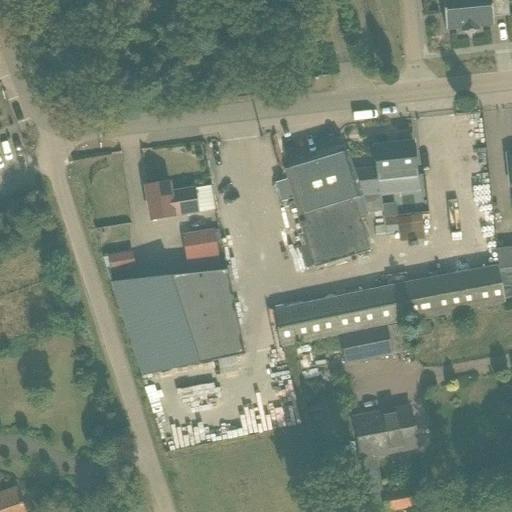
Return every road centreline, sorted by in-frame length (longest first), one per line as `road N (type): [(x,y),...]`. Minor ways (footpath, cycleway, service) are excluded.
road 1 (unclassified): [(163,511),(46,138)]
road 2 (residential): [(46,138),(417,93)]
road 3 (unclassified): [(46,138),(0,5)]
